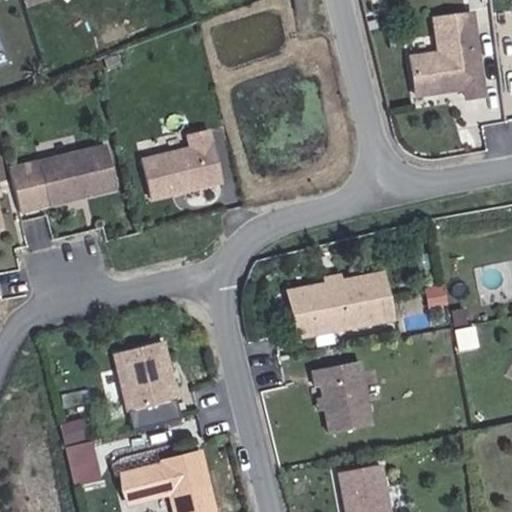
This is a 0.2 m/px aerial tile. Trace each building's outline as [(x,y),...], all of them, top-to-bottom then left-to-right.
[(476,97),(465,16),(428,21),(433,55),(404,59),(409,96),(440,92),(444,85),(457,84),(459,99),(476,97)] [(212,181),(200,130),(180,134),(183,147),(134,159),(143,197),(212,181)] [(108,187),(98,144),(31,160),(41,202),(108,187)] [(371,273),(279,293),(289,337),(380,319),(371,273)] [(165,398),(152,339),(104,351),(117,408),(165,398)] [(361,426),(349,362),(302,371),(304,387),(310,386),(312,398),(314,410),(319,433),(361,426)] [(77,482),(102,476),(87,414),(62,420),(77,482)] [(120,468),(149,458),(145,448),(116,459),(120,468)] [(202,511),(189,452),(152,461),(164,511),(202,511)] [(378,511),(370,465),(327,473),(334,511),(378,511)]
